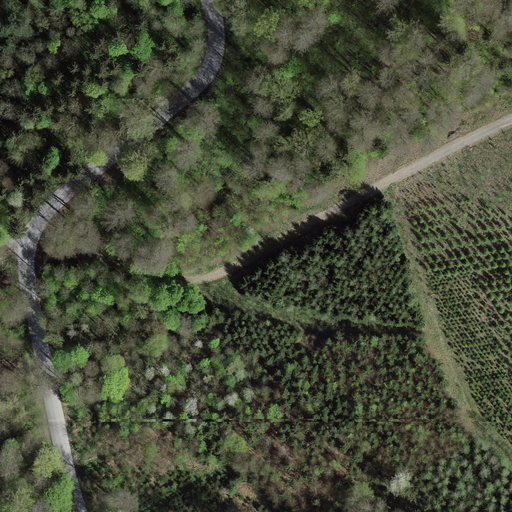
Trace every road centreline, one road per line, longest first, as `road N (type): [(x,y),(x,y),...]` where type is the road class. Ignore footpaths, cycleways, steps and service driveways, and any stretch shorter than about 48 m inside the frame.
road 1 (track): [(26,247),(194,279),(511,121)]
road 2 (track): [(194,279),(225,301),(279,320),(351,329),(511,329)]
